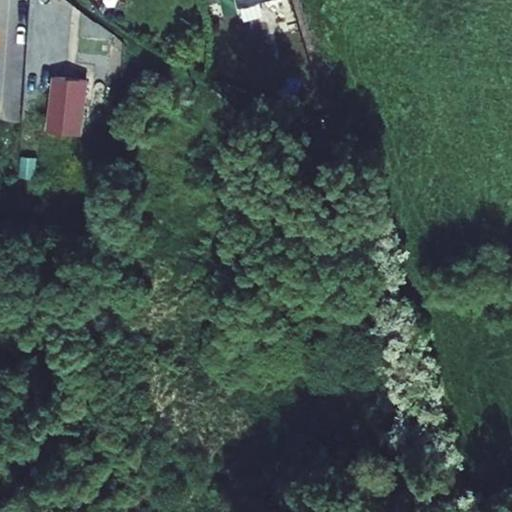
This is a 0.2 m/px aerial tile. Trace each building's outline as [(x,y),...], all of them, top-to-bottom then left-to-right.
[(70,0),(28,0),(27,61),(68,62),(70,0)] [(282,0),(230,0),(234,16),(285,6),(282,0)] [(119,48),(124,42),(115,36),(111,42),(119,48)] [(120,74),(95,71),(90,121),(101,122),(96,158),(110,160),(120,74)] [(49,127),(81,131),(87,80),(55,76),(49,127)] [(61,239),(62,225),(46,224),(45,238),(61,239)]
